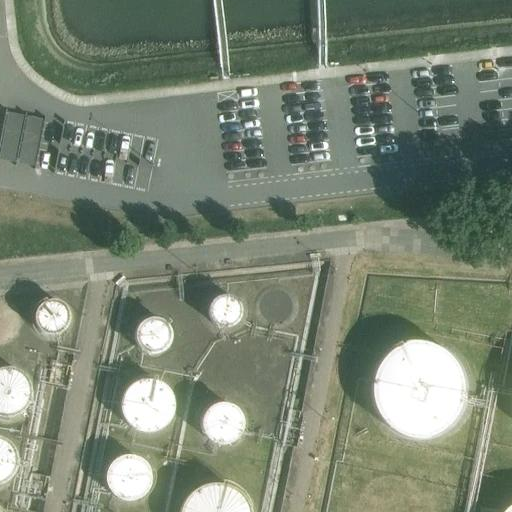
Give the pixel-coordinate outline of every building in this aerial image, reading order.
[(9,112),(0,148),(0,158),(36,167),(47,121),(9,112)] [(241,314),(240,308),(237,304),(233,300),(228,298),(223,298),(217,299),(213,302),(210,306),(208,312),(208,317),(210,322),(213,326),(218,329),(223,330),(229,330),(233,328),(237,324),(240,319),(241,314)] [(69,318),(67,312),(63,306),(58,303),(51,301),(45,302),(39,305),(34,310),(31,316),(31,322),(33,329),(37,334),(42,338),(49,339),(55,339),(61,336),(66,331),(69,325),(69,318)] [(0,307),(0,334),(14,320),(0,307)] [(170,345),(171,339),(170,333),(167,328),(163,324),(158,321),(152,320),(146,321),(140,324),(136,328),(133,333),(132,339),(133,345),(136,350),(140,355),(146,357),(152,358),(158,357),(163,355),(167,350),(170,345)] [(373,381),(372,394),(374,407),(380,418),(389,428),(399,435),(412,439),(425,439),(438,436),(449,430),(458,420),(464,409),(467,396),(467,383),(463,371),(456,360),(446,352),(434,346),(421,344),(408,345),(396,350),(386,358),(378,369),(373,381)] [(0,421),(2,422),(11,422),(19,418),(25,412),(30,404),(31,395),(30,387),(26,379),(19,373),(11,369),(2,368),(0,368),(0,421)] [(123,395),(120,403),(119,411),(122,419),(127,426),(133,432),(141,434),(150,435),(158,432),(165,428),(170,421),(173,413),(173,404),(171,396),(166,389),(160,384),(152,381),(143,381),(135,383),(128,388),(123,395)] [(240,434),(242,428),(241,423),(240,417),(237,413),(233,409),(228,407),(222,406),(217,406),(212,407),(207,410),(203,414),(201,419),(200,425),(200,430),(202,435),(205,440),(209,444),(214,446),(219,447),(224,447),(230,445),(234,442),(238,438),(240,434)] [(0,488),(6,486),(12,480),(17,472),(18,463),(17,454),(13,446),(6,440),(0,437),(0,488)] [(146,493),(148,488),(149,482),(149,477),(147,471),(144,466),(140,463),(136,460),(130,458),(125,458),(119,459),(114,461),(110,465),(106,469),(104,474),(103,480),(103,485),(105,490),(108,495),(112,499),(117,502),(122,504),(128,504),(133,503),(138,501),(143,497),(146,493)] [(180,511),(248,511),(249,511),(245,503),(239,495),(232,490),(223,487),(214,486),(205,487),(196,491),(189,496),(184,504),(180,511)]
